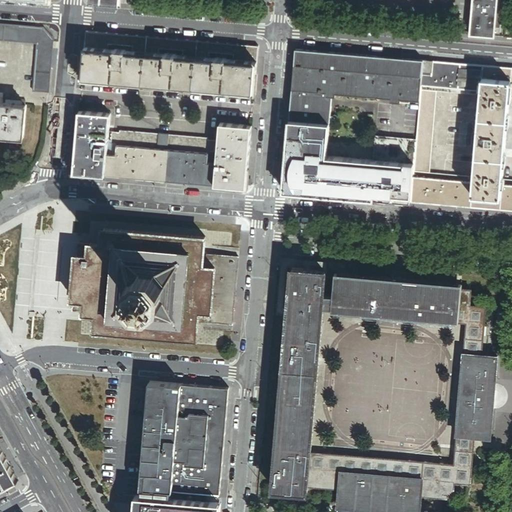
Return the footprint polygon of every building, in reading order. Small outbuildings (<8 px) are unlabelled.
[(473,0),(471,35),(481,36),(495,37),(497,0),(473,0)] [(44,28),(0,24),(0,40),(37,44),(33,91),(49,93),(54,40),(44,28)] [(82,79),(255,94),(259,46),(86,32),(82,79)] [(376,72),(377,57),(296,50),(294,66),(376,72)] [(423,61),(377,57),(376,72),(422,76),(422,74),(423,61)] [(435,62),(423,61),(422,74),(434,75),(435,62)] [(422,76),(421,86),(482,91),(483,78),(511,80),(510,93),(511,93),(511,68),(435,62),(434,75),(422,74),(422,76)] [(411,100),(420,101),(421,90),(421,86),(422,76),(376,72),(294,66),(292,90),(299,91),(313,92),(327,93),(337,94),(392,99),(411,100)] [(510,98),(510,93),(511,80),(483,78),(482,91),(481,95),(480,107),(509,110),(510,98)] [(421,86),(421,90),(437,92),(481,95),(482,91),(421,86)] [(299,91),(292,90),(290,120),(294,120),(295,103),(298,103),(299,91)] [(420,101),(417,139),(415,159),(411,202),(511,210),(511,181),(503,180),(501,198),(473,196),(474,178),(430,174),(437,92),(421,90),(420,101)] [(313,92),(299,91),(298,103),(295,103),(294,120),(290,120),(287,156),(284,185),(289,189),(292,190),(295,191),(301,193),(411,202),(415,159),(406,158),(405,163),(373,160),(326,156),(332,97),(326,96),(327,93),(313,92)] [(0,135),(24,138),(26,106),(0,103),(0,135)] [(507,129),(509,110),(480,107),(478,126),(507,129)] [(74,173),(106,176),(108,155),(111,114),(79,111),(74,173)] [(247,188),(252,126),(220,124),(217,164),(215,185),(247,188)] [(506,149),(507,129),(478,126),(477,147),(506,149)] [(117,146),(158,149),(159,135),(121,131),(120,133),(113,132),(112,143),(117,144),(117,146)] [(159,135),(158,149),(168,150),(169,136),(169,135),(167,135),(161,134),(161,135),(159,134),(159,135)] [(208,139),(169,136),(168,150),(209,154),(209,152),(214,153),(215,142),(208,141),(208,139)] [(375,136),(373,160),(405,163),(406,158),(415,159),(417,139),(375,136)] [(108,155),(106,176),(215,185),(217,164),(208,163),(209,154),(168,150),(158,149),(117,146),(116,155),(108,155)] [(504,168),(506,149),(477,147),(475,166),(504,168)] [(503,180),(504,168),(475,166),(474,178),(473,196),(501,198),(503,180)] [(91,244),(79,243),(79,249),(78,255),(77,255),(76,277),(74,300),(74,305),(73,312),(85,313),(98,314),(96,330),(197,339),(199,322),(234,325),(240,257),(205,254),(206,238),(105,229),(104,245),(91,244)] [(308,492),(309,486),(310,469),(311,452),(324,310),(325,294),(326,277),(327,270),(293,268),(274,489),(308,492)] [(472,289),(326,277),(325,294),(468,307),(470,307),(470,305),(472,289)] [(468,307),(325,294),(324,310),(467,323),(468,307)] [(486,307),(470,305),(470,307),(468,307),(467,323),(465,342),(464,354),(482,356),(482,354),(483,344),(486,307)] [(475,435),(482,356),(464,354),(458,433),(475,435)] [(491,437),(498,356),(482,354),(482,356),(475,435),(475,436),(491,437)] [(145,486),(142,486),(142,488),(216,494),(221,494),(230,388),(215,387),(151,381),(150,383),(153,383),(145,486)] [(145,443),(142,486),(145,486),(153,383),(150,383),(145,443)] [(473,457),(475,436),(475,435),(458,433),(456,455),(455,465),(454,481),(455,481),(455,482),(471,484),(473,457)] [(0,491),(18,482),(0,448),(0,491)] [(310,469),(319,469),(342,471),(423,478),(454,481),(455,465),(311,452),(310,469)] [(310,469),(309,486),(318,486),(319,469),(310,469)] [(319,469),(318,486),(341,488),(342,471),(319,469)] [(404,511),(420,511),(422,495),(423,478),(342,471),(341,488),(339,504),(339,506),(404,511)] [(454,498),(455,482),(455,481),(454,481),(423,478),(422,495),(454,498)] [(219,511),(220,497),(142,491),(140,502),(137,505),(136,509),(135,511),(219,511)]
